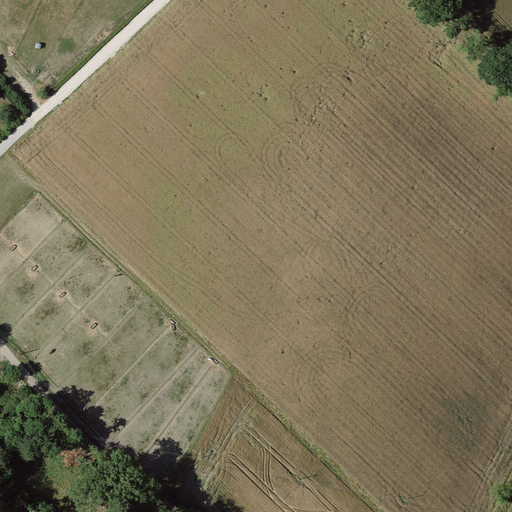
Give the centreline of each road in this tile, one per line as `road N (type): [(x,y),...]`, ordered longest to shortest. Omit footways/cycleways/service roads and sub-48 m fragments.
road 1 (track): [(163,511),(0,344)]
road 2 (track): [(0,150),(162,0)]
